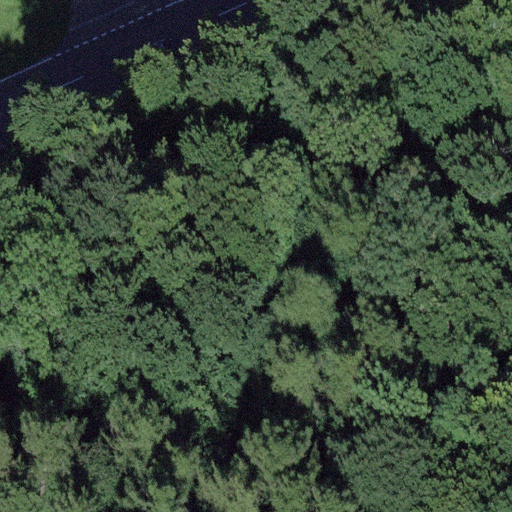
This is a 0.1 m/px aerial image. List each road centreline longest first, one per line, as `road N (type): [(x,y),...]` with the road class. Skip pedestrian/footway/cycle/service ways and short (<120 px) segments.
road 1 (track): [(283,511),(511,432)]
road 2 (primary): [(0,119),(134,58)]
road 3 (primary): [(134,58),(264,0)]
